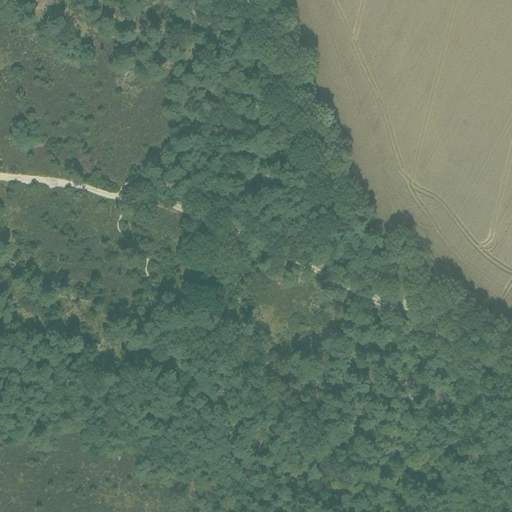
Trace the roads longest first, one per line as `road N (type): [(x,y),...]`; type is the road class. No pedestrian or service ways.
road 1 (track): [(120,196),(191,211),(410,319)]
road 2 (track): [(0,175),(120,196)]
